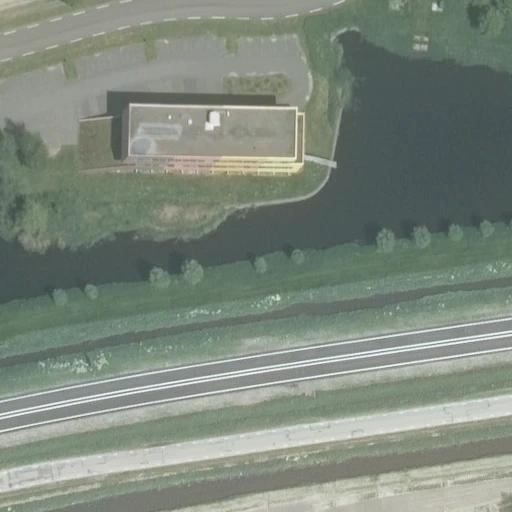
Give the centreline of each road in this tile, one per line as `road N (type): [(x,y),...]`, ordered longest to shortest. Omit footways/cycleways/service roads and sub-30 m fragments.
road 1 (trunk): [(0,418),(511,334)]
road 2 (unclassified): [(0,485),(511,409)]
road 3 (unclassified): [(0,52),(134,11),(308,0)]
